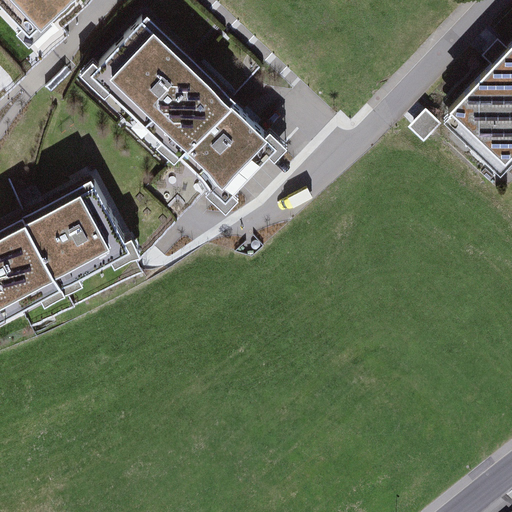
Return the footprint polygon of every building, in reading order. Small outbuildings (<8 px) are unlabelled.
[(87,0),(13,0),(51,37),(87,0)] [(108,87),(182,152),(237,88),(163,24),(108,87)] [(506,55),(511,49),(502,40),(486,57),(495,66),(506,55)] [(511,48),(511,49),(506,55),(495,66),(460,105),(449,117),(506,170),(511,163),(511,48)] [(293,133),(237,88),(182,152),(238,199),(293,133)] [(444,124),(429,110),(412,127),(427,142),(444,124)] [(53,224),(80,280),(133,244),(101,193),(53,224)] [(0,316),(80,280),(53,224),(0,248),(0,316)]
